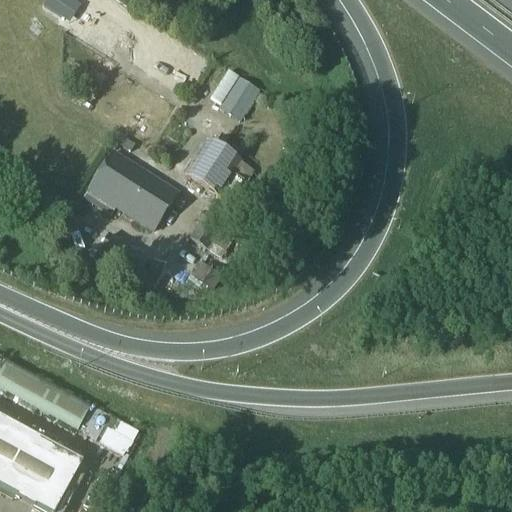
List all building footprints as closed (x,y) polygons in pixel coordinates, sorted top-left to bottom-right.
[(47,0),(43,7),(60,19),(71,2),(68,0),(47,0)] [(94,32),(86,46),(105,58),(114,44),(94,32)] [(260,93),(239,79),(218,110),(240,123),(260,93)] [(277,122),(281,139),(296,135),(293,118),(277,122)] [(208,144),(187,177),(232,206),(239,195),(236,193),(243,183),(246,185),(254,174),(208,144)] [(88,192),(83,200),(110,218),(117,209),(153,233),(177,195),(125,162),(112,154),(88,192)] [(237,236),(224,225),(206,214),(204,217),(201,216),(197,221),(199,223),(189,240),(207,251),(215,256),(220,253),(230,260),(242,244),(236,239),(237,236)] [(94,259),(93,261),(152,298),(158,290),(154,288),(164,272),(147,261),(108,238),(101,250),(93,246),(88,256),(94,259)] [(193,280),(213,294),(223,280),(202,266),(193,280)] [(0,420),(0,490),(39,511),(57,511),(83,466),(0,420)]
